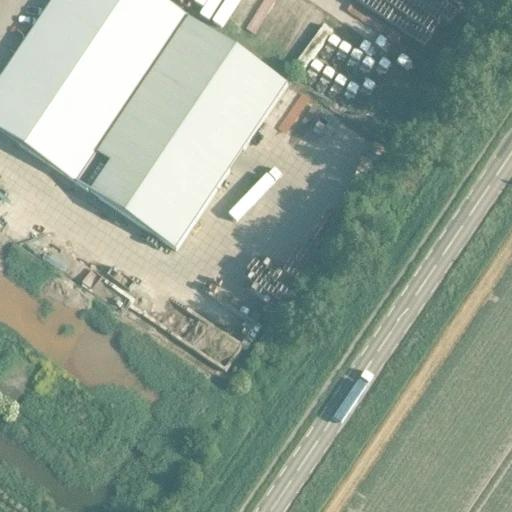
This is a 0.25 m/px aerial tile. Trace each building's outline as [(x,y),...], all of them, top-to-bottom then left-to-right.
[(185,20),(156,0),(53,0),(0,79),(0,135),(74,186),(174,253),(285,87),(185,20)] [(165,0),(172,4),(178,0),(190,0),(183,5),(184,8),(208,25),(228,11),(235,0),(165,0)] [(300,40),(313,9),(293,1),(281,32),(300,40)] [(438,22),(444,14),(429,4),(423,11),(438,22)] [(434,35),(439,28),(424,14),(418,21),(434,35)] [(318,33),(304,47),(319,61),(333,46),(318,33)] [(261,59),(272,70),(292,49),(281,39),(261,59)] [(218,354),(251,320),(240,311),(234,317),(221,305),(216,309),(202,295),(180,317),(218,354)]
